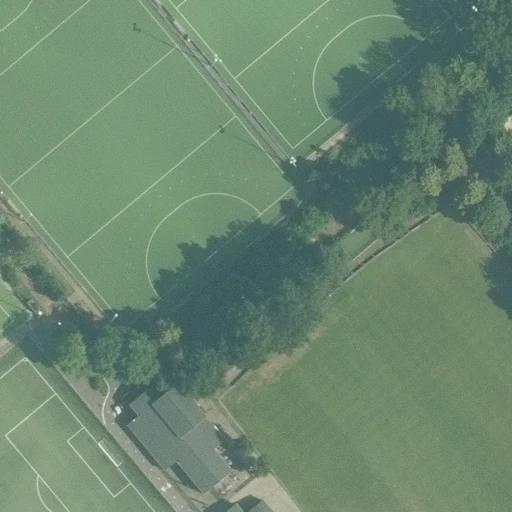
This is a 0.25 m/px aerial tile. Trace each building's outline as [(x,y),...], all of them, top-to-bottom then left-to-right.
[(185,32),(174,19),(173,20),(171,22),(181,35),(184,33),(185,32)] [(511,118),(500,128),(511,142),(511,118)] [(16,216),(19,213),(8,200),(4,203),(16,216)] [(230,474),(216,457),(212,452),(223,442),(176,386),(165,395),(155,384),(128,406),(137,417),(126,427),(164,472),(175,463),(203,496),(230,474)] [(270,511),(262,502),(249,511),(239,511),(234,506),(226,511),(270,511)]
